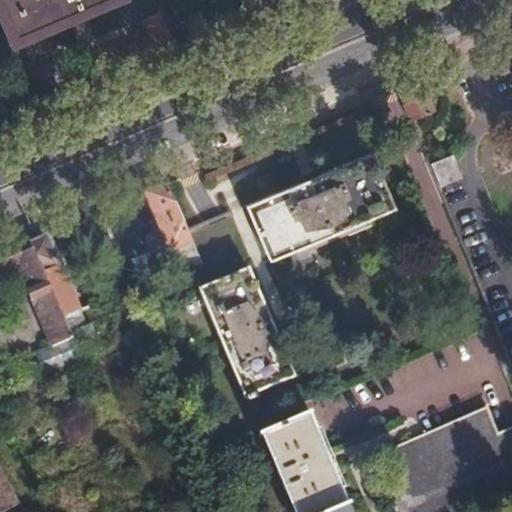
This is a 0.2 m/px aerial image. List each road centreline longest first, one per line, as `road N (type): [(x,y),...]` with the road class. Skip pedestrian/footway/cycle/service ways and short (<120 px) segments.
road 1 (primary): [(0,211),(511,3)]
road 2 (primary): [(397,0),(0,163)]
